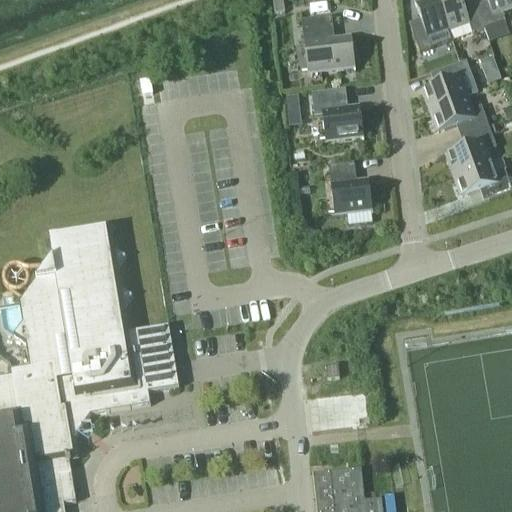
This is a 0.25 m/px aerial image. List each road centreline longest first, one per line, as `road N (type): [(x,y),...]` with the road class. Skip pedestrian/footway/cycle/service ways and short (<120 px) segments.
road 1 (unclassified): [(304,511),(291,345),(325,299),(415,270)]
road 2 (residential): [(415,270),(382,0)]
